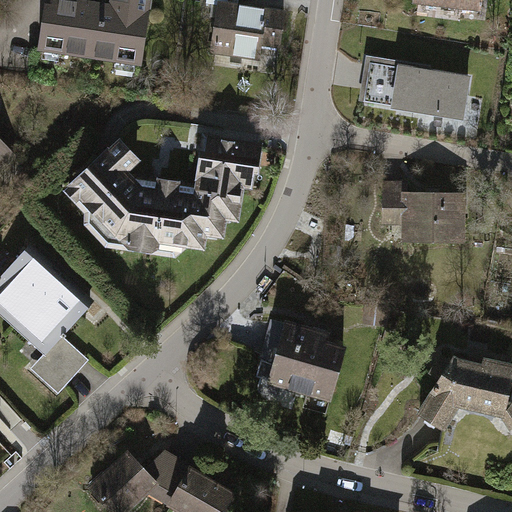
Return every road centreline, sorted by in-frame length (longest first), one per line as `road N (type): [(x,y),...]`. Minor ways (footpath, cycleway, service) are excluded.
road 1 (residential): [(146,372),(266,451),(476,511)]
road 2 (residential): [(146,372),(248,282),(287,218),(314,125)]
road 3 (residential): [(314,125),(511,162)]
road 4 (residential): [(0,504),(146,372)]
road 5 (residential): [(314,125),(333,0)]
